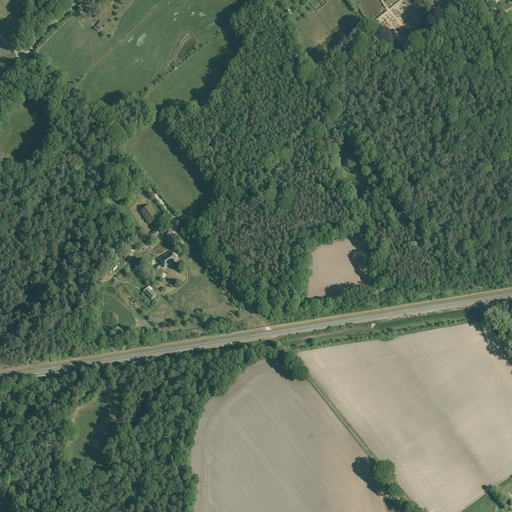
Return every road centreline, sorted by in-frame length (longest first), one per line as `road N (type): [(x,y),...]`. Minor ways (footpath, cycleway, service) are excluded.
road 1 (track): [(23,56),(192,242)]
road 2 (track): [(292,358),(416,511)]
road 3 (track): [(122,391),(140,368),(253,355)]
